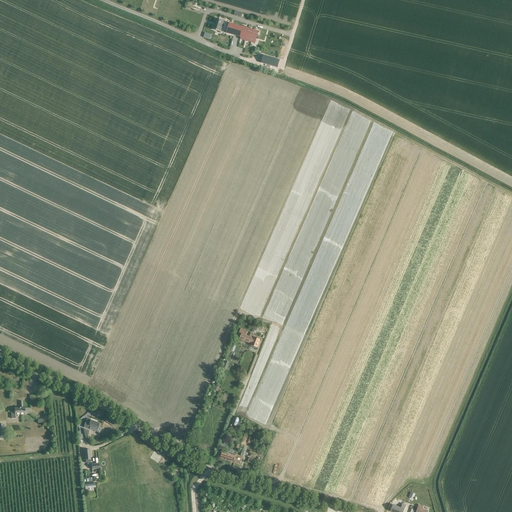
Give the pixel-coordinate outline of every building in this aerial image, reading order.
[(215,18),(212,30),(220,32),(221,28),(227,30),(226,33),(241,37),(243,27),(229,23),(229,24),(223,23),(224,21),(215,18)] [(241,37),(240,39),(245,41),(248,29),(243,27),(241,37)] [(248,29),(245,41),(250,42),(253,30),(248,29)] [(253,30),(250,42),(255,43),(258,32),(253,30)] [(280,66),(282,58),(266,53),(264,61),(280,66)] [(256,331),(257,331),(261,333),(264,327),(254,323),(251,331),(255,333),(256,331)] [(239,333),(241,334),(239,339),(251,344),(251,345),(257,348),(260,339),(254,337),(255,336),(250,335),(249,337),(246,335),(247,332),(240,329),(239,333)] [(11,411),(11,419),(15,418),(15,415),(25,414),(29,414),(29,408),(25,408),(23,408),(22,401),(20,401),(20,408),(14,408),(14,411),(11,411)] [(86,420),(83,427),(87,429),(88,426),(90,426),(89,429),(100,433),(102,426),(98,425),(99,423),(90,420),(90,421),(86,420)] [(247,426),(246,428),(251,431),(254,425),(245,422),(244,425),(247,426)] [(220,459),(233,463),(236,455),(222,451),(220,459)] [(240,465),(243,457),(244,453),(241,452),(240,456),(236,455),(233,463),(240,465)] [(372,483),(370,488),(365,499),(391,510),(390,511),(391,511),(402,511),(406,503),(395,499),(397,493),(372,483)]
